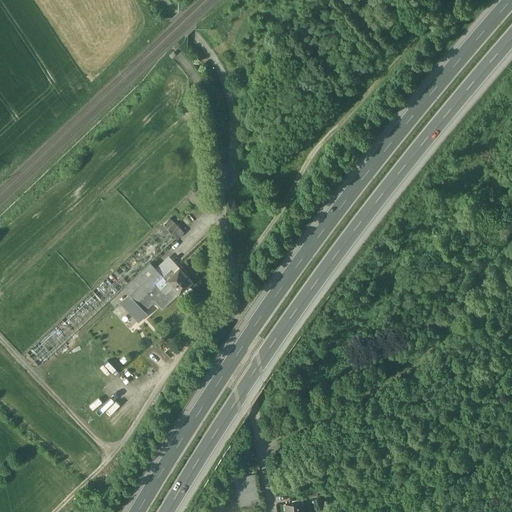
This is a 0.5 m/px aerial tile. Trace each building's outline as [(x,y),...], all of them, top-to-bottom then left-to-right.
[(184,232),(170,218),(163,224),(176,238),(177,239),(184,232)] [(163,224),(27,353),(39,367),(176,238),(163,224)] [(167,260),(157,270),(163,276),(170,270),(173,273),(179,267),(180,268),(181,266),(178,263),(167,260)] [(150,263),(124,288),(128,293),(147,275),(155,268),(150,263)] [(173,273),(166,280),(172,287),(178,293),(192,280),(180,268),(179,267),(173,273)] [(157,270),(155,268),(147,275),(155,284),(156,283),(163,277),(163,276),(157,270)] [(163,276),(163,277),(166,280),(173,273),(170,270),(163,276)] [(128,293),(128,294),(129,296),(136,303),(152,288),(155,284),(147,275),(128,293)] [(163,277),(156,283),(165,293),(172,287),(166,280),(163,277)] [(165,293),(156,283),(155,284),(152,288),(161,297),(165,293)] [(172,287),(165,293),(161,297),(154,301),(162,309),(178,293),(172,287)] [(152,288),(136,303),(144,311),(154,301),(161,297),(152,288)] [(136,303),(129,296),(122,303),(139,321),(146,314),(136,303)] [(59,381),(63,383),(75,361),(70,359),(59,381)] [(97,430),(115,437),(126,412),(108,404),(97,430)] [(254,475),(238,477),(239,483),(236,484),(240,506),(259,503),(254,475)] [(305,511),(304,498),(290,500),(291,503),(286,504),(287,511),(305,511)]
